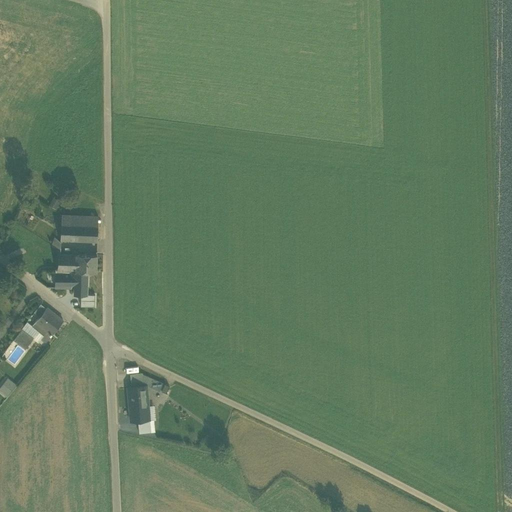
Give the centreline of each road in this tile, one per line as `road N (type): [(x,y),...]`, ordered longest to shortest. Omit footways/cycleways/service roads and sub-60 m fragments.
road 1 (unclassified): [(458,511),(110,346)]
road 2 (unclassified): [(110,346),(105,0)]
road 3 (unclassified): [(117,511),(110,346)]
road 4 (unclassified): [(110,346),(0,258)]
